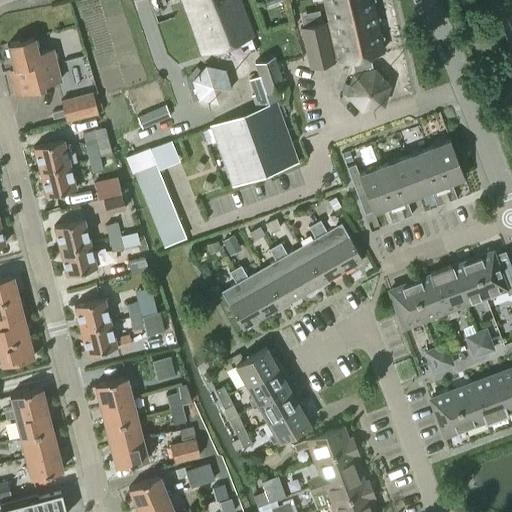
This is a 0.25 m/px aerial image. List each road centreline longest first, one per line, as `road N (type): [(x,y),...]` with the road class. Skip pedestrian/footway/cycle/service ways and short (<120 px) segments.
road 1 (residential): [(103,511),(0,118)]
road 2 (residential): [(414,511),(346,331),(310,349)]
road 3 (residential): [(314,136),(463,90)]
road 4 (residential): [(511,221),(463,90)]
road 5 (residential): [(398,263),(511,221)]
